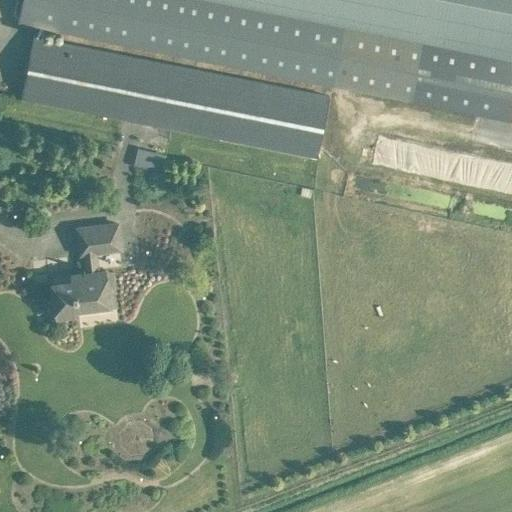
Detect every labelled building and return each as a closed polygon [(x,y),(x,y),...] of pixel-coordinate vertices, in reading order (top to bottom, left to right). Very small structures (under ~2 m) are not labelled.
[(511,57),(226,0),(22,0),(18,21),(36,24),(511,119),(511,114),(511,57)] [(511,0),(240,0),(511,54),(511,0)] [(34,36),(23,97),(126,117),(172,127),(317,156),(329,95),(34,36)] [(167,153),(137,146),(133,164),(163,171),(167,153)] [(118,222),(98,225),(78,227),(81,252),(121,247),(118,222)] [(106,269),(88,271),(72,273),(73,279),(53,282),(57,315),(78,312),(77,306),(110,302),(106,269)]
